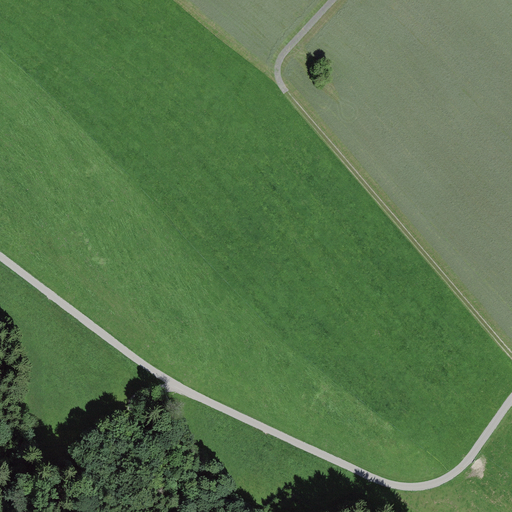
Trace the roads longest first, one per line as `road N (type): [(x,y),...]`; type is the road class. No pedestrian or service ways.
road 1 (track): [(511,356),(375,214),(289,97)]
road 2 (track): [(333,0),(285,50),(279,84),(289,97)]
